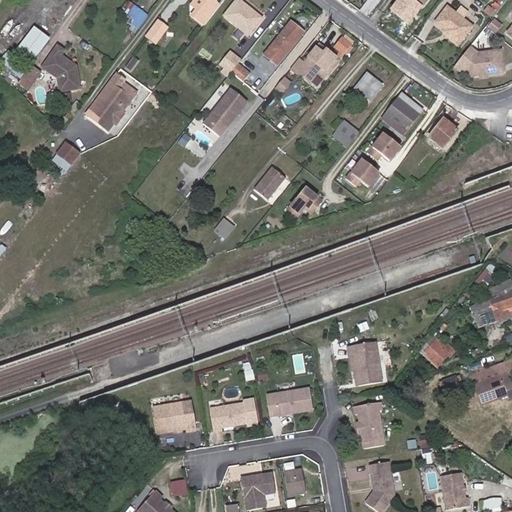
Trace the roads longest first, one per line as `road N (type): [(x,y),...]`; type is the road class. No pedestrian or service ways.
road 1 (residential): [(322,0),(468,102),(511,97)]
road 2 (residential): [(201,460),(320,444),(330,454),(340,511)]
road 3 (unknown): [(333,8),(234,129)]
road 4 (unknown): [(165,0),(82,108)]
